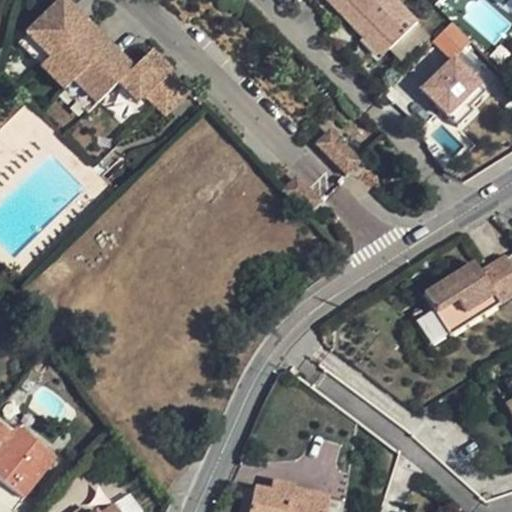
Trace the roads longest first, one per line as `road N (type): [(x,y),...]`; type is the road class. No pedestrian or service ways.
road 1 (residential): [(383,259),(333,199),(144,17),(112,0)]
road 2 (residential): [(195,511),(249,385),(278,339),(383,259)]
road 3 (residential): [(383,259),(511,179)]
